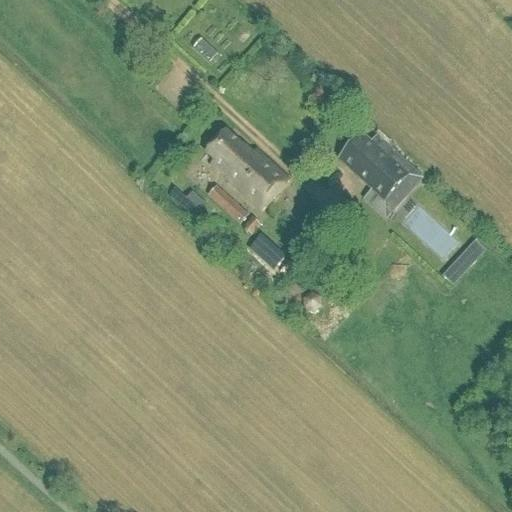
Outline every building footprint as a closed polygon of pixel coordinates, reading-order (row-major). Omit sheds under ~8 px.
[(210,64),(223,59),(217,42),(203,47),(210,64)] [(374,199),(398,174),(352,132),(329,158),(374,199)] [(259,207),(283,181),(254,155),(251,159),(241,151),(225,137),(210,154),(226,168),(222,173),(259,207)] [(387,206),(449,264),(466,247),(414,199),(425,188),(414,178),(387,206)] [(207,198),(240,227),(249,217),(217,188),(207,198)] [(264,235),(247,253),(265,269),(282,251),(264,235)]
